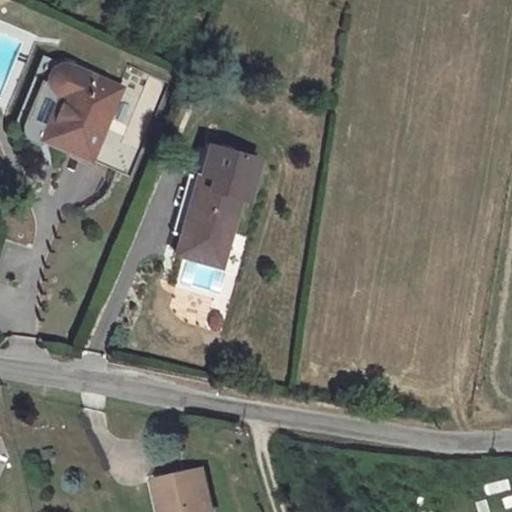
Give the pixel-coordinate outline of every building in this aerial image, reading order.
[(93,156),(121,88),(72,69),(61,69),(56,73),(53,78),(53,86),(57,92),(63,95),(45,136),(93,156)] [(140,98),(135,111),(150,118),(164,83),(147,76),(141,91),(126,85),(124,91),(140,98)] [(211,143),(205,167),(180,252),(224,266),(244,197),(251,199),(263,158),(211,143)] [(207,511),(199,475),(163,483),(170,511),(207,511)] [(170,511),(163,483),(152,485),(157,511),(170,511)]
